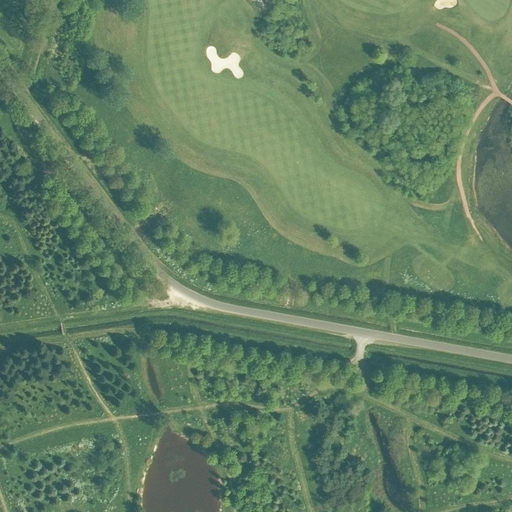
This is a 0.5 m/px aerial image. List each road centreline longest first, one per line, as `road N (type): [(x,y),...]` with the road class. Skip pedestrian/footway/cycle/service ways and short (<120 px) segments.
road 1 (unclassified): [(511,359),(232,308),(185,292),(150,264),(0,69)]
road 2 (track): [(59,318),(199,298)]
